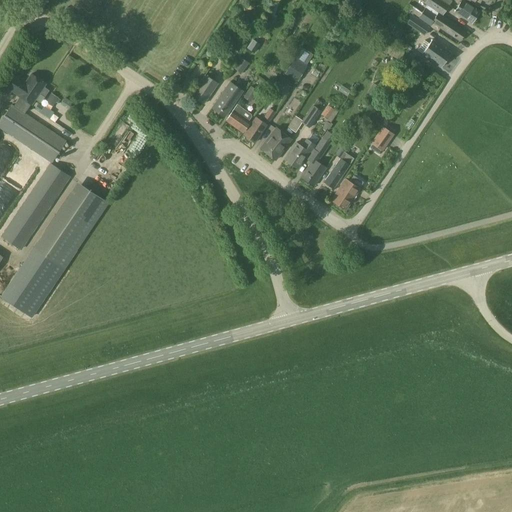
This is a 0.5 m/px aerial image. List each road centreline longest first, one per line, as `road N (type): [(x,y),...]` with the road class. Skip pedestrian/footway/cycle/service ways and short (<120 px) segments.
road 1 (unclassified): [(211,156),(237,143),(351,231),(474,49),(493,36),(511,37)]
road 2 (tertiary): [(292,321),(0,400)]
road 3 (unclassified): [(211,156),(177,108),(13,0)]
road 4 (tertiary): [(474,271),(292,321)]
road 5 (unclassified): [(292,321),(269,247),(211,156)]
